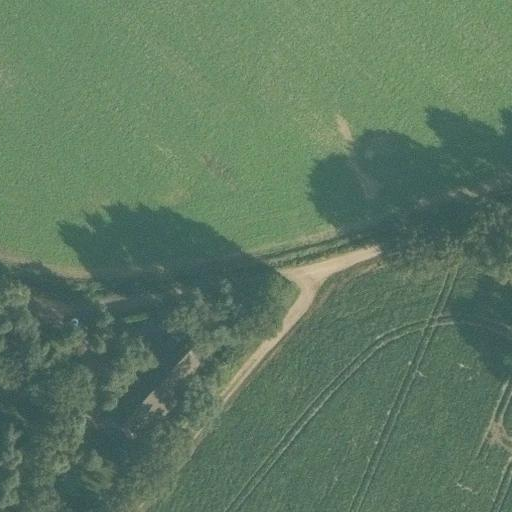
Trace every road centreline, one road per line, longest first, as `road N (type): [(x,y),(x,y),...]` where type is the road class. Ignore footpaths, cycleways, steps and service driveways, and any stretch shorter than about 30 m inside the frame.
road 1 (track): [(318,269),(65,305),(0,291)]
road 2 (track): [(120,511),(318,269)]
road 3 (track): [(318,269),(511,211)]
